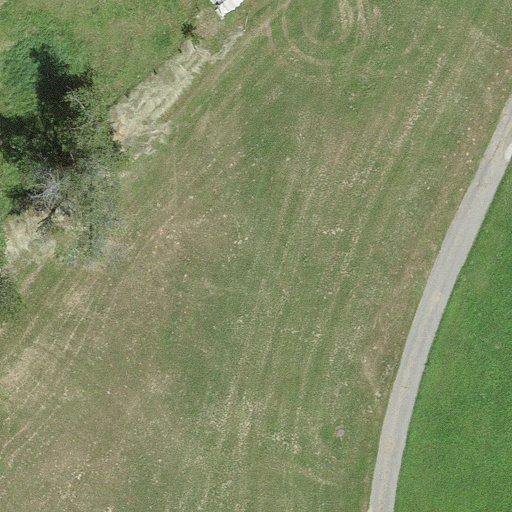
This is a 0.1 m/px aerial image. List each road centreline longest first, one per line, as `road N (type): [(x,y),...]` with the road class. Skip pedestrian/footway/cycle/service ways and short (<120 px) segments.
road 1 (track): [(282,0),(224,50),(0,322)]
road 2 (track): [(511,121),(413,358),(382,511)]
